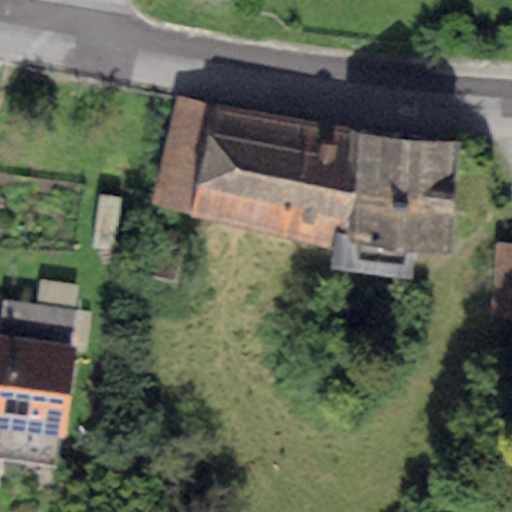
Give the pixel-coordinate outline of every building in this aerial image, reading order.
[(356,129),(175,96),(150,203),(327,248),(330,235),(346,238),(356,129)] [(459,138),(356,129),(346,238),(355,238),(354,255),(403,260),(404,242),(449,246),(459,138)] [(511,244),(496,244),(491,318),(511,319),(511,244)] [(2,298),(0,310),(0,334),(71,346),(77,310),(2,298)] [(0,334),(0,430),(63,440),(77,347),(71,346),(0,334)]
